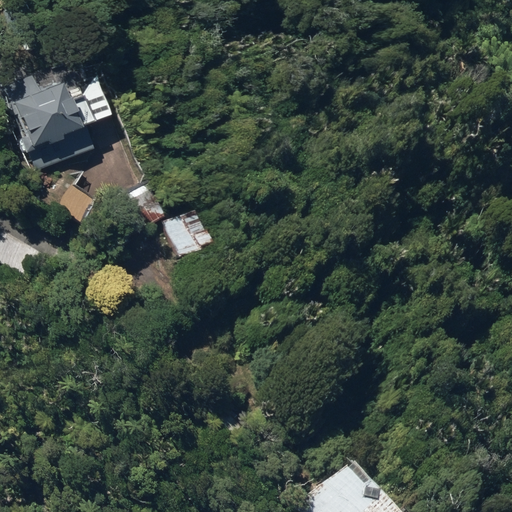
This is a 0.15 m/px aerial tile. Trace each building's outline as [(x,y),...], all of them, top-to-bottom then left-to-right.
[(23,146),(35,173),(90,148),(80,127),(88,123),(77,99),(65,104),(56,83),(32,93),(24,74),(0,84),(0,104),(2,108),(8,106),(27,145),(23,146)] [(79,215),(102,255),(144,231),(141,226),(157,217),(139,186),(118,198),(115,194),(79,215)] [(161,221),(175,256),(201,246),(188,211),(161,221)] [(223,430),(231,438),(241,430),(232,421),(223,430)] [(346,469),(299,511),(393,511),(375,492),(371,496),(346,469)]
